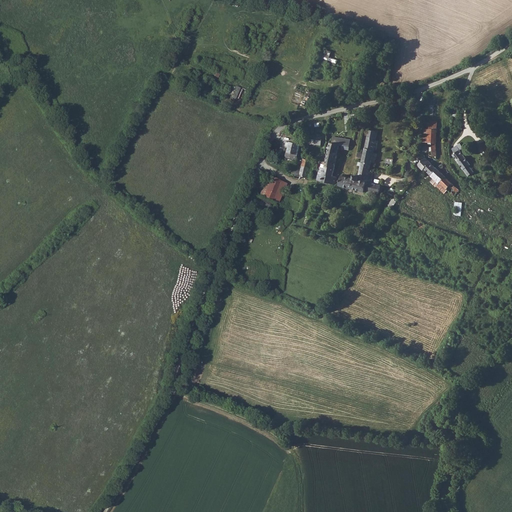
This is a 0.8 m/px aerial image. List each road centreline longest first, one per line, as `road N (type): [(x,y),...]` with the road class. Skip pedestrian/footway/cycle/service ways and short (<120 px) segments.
road 1 (track): [(260,163),(171,392),(108,511)]
road 2 (unclassified): [(511,48),(443,81),(286,124),(260,163),(284,179),(308,182)]
road 3 (track): [(171,392),(265,428),(300,461)]
